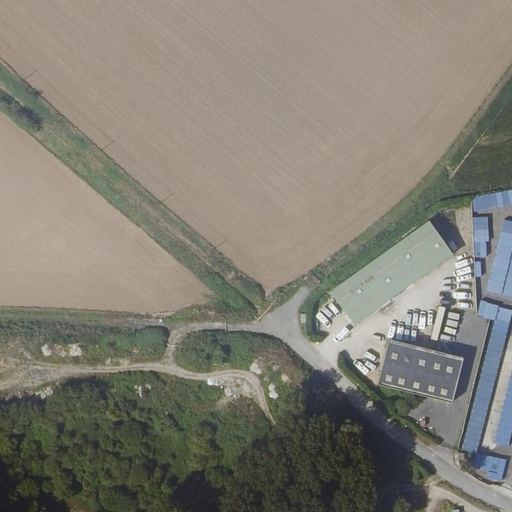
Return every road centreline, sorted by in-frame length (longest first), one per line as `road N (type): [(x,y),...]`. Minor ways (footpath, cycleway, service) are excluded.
road 1 (track): [(0,83),(278,322)]
road 2 (track): [(278,322),(419,193),(511,72)]
road 3 (track): [(0,319),(278,322)]
